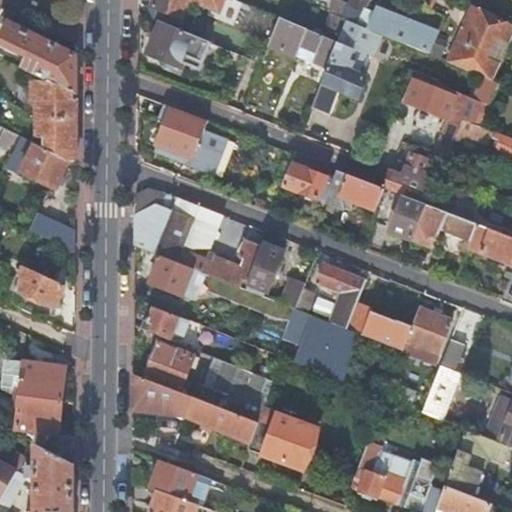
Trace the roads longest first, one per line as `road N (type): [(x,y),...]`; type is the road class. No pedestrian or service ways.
road 1 (residential): [(511,315),(106,159)]
road 2 (residential): [(108,71),(358,166)]
road 3 (residential): [(104,359),(106,159)]
road 4 (residential): [(103,511),(104,359)]
